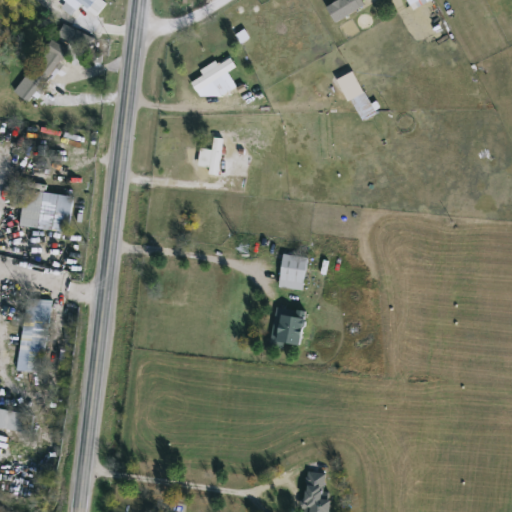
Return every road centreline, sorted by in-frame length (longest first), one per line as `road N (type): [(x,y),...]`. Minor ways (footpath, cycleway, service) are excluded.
road 1 (secondary): [(134,30),(79,511)]
road 2 (residential): [(263,273),(226,260),(109,246)]
road 3 (residential): [(43,408),(68,327),(68,280)]
